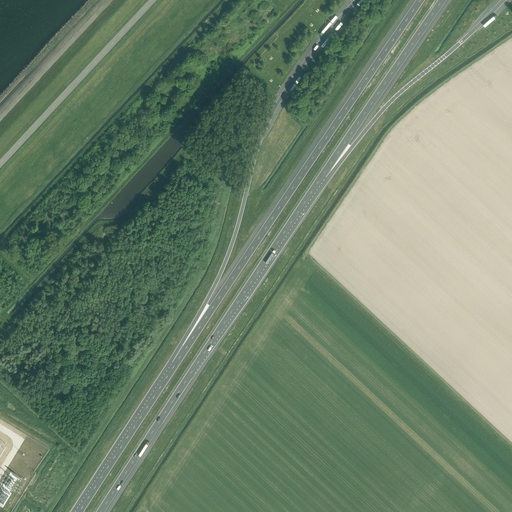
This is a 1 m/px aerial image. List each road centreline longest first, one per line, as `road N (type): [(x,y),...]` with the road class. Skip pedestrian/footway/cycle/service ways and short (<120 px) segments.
road 1 (motorway): [(419,0),(174,365)]
road 2 (motorway): [(101,511),(322,175)]
road 3 (motorway): [(256,150),(226,258),(174,365)]
road 4 (tertiary): [(151,0),(0,161)]
road 5 (motorway): [(322,175),(442,0)]
road 6 (motorway): [(174,365),(79,511)]
road 7 (motorway): [(322,175),(444,56)]
